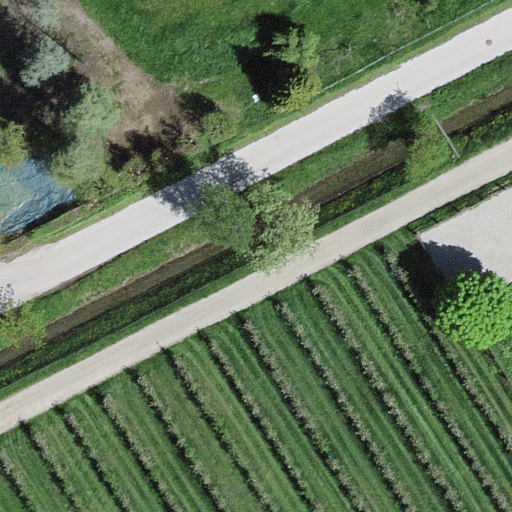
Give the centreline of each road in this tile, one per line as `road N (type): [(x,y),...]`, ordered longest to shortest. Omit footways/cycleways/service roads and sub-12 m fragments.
road 1 (unclassified): [(0,302),(511,35)]
road 2 (track): [(0,428),(511,170)]
